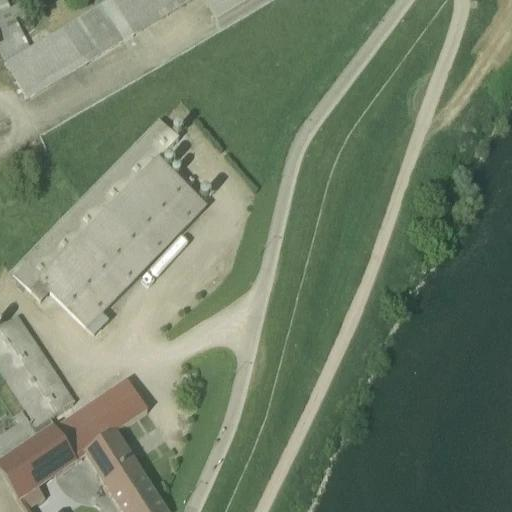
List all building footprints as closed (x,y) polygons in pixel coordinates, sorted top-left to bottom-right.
[(0,0),(0,66),(3,71),(4,73),(28,58),(0,0)] [(124,0),(4,73),(25,109),(198,6),(212,29),(213,29),(262,0),(124,0)] [(27,301),(177,150),(157,130),(8,283),(27,301)] [(101,325),(205,217),(157,170),(36,292),(91,347),(107,331),(101,325)] [(0,336),(0,384),(36,438),(73,412),(16,326),(0,336)] [(113,511),(157,511),(116,443),(146,422),(123,390),(53,436),(48,430),(36,438),(32,433),(31,433),(30,434),(25,428),(0,444),(0,486),(17,511),(40,511),(45,509),(38,499),(84,468),(113,511)]
